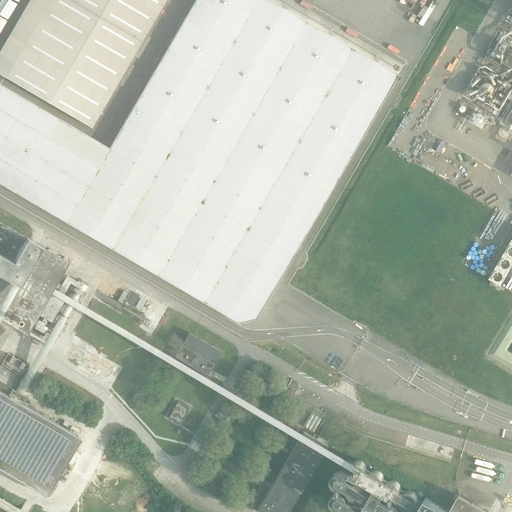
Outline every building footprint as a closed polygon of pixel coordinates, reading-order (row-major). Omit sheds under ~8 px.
[(0,83),(0,189),(236,327),(252,323),(398,73),(271,0),(194,0),(109,147),(0,83)] [(166,0),(29,0),(0,51),(0,74),(92,128),(166,0)] [(0,222),(0,347),(6,338),(13,326),(27,334),(69,262),(0,222)] [(502,286),(511,268),(511,235),(488,278),(502,286)] [(174,357),(207,376),(221,352),(188,333),(174,357)] [(80,358),(78,363),(99,375),(104,366),(93,360),(96,353),(91,351),(85,360),(80,358)] [(2,365),(23,377),(29,366),(8,354),(2,365)] [(166,359),(188,372),(190,368),(169,355),(166,359)] [(0,466),(45,493),(65,460),(71,463),(79,450),(73,447),(79,437),(22,403),(25,397),(21,395),(15,392),(12,390),(9,395),(0,390),(0,466)] [(180,424),(189,408),(178,402),(169,417),(180,424)] [(260,511),(288,511),(326,445),(302,431),(257,510),(260,511)] [(488,511),(459,495),(450,511),(425,497),(416,511),(488,511)] [(0,504),(10,510),(13,504),(0,497),(0,504)]
